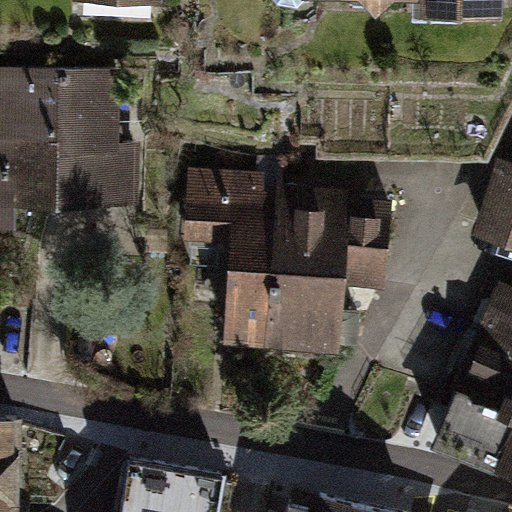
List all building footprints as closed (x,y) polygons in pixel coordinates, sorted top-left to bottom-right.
[(66,14),(158,16),(158,0),(31,0),(66,1),(66,14)] [(254,0),(303,2),(302,18),(344,20),(360,38),(382,21),(406,24),(405,42),(495,46),(496,10),(496,0),(254,0)] [(0,80),(0,234),(17,235),(17,220),(141,222),(142,157),(116,156),(117,83),(0,80)] [(511,173),(498,169),(471,251),(511,264),(511,173)] [(274,189),(185,183),(180,260),(223,263),(216,365),(262,369),(272,205),(274,189)] [(345,210),(272,205),(262,369),(332,373),(336,321),(383,324),(389,219),(345,216),(345,210)] [(511,314),(495,308),(438,456),(511,484),(511,314)] [(0,511),(19,511),(24,412),(0,410),(0,511)] [(216,511),(224,466),(129,450),(118,511),(216,511)] [(341,511),(278,500),(275,511),(341,511)]
